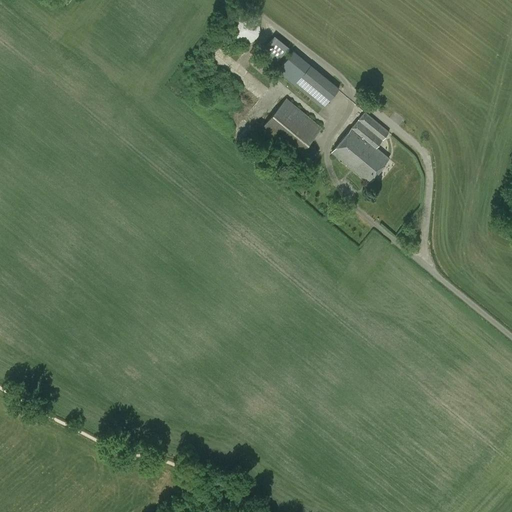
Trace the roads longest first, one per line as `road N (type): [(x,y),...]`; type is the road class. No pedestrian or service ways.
road 1 (track): [(239,0),(344,79),(348,105),(325,159),(347,201),(425,261)]
road 2 (unclassified): [(511,335),(425,261),(423,151),(344,79)]
